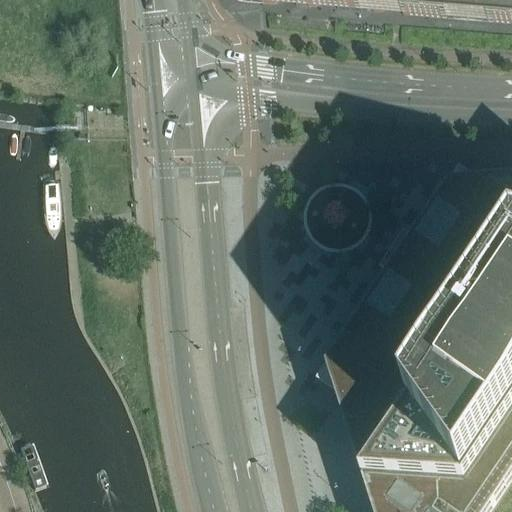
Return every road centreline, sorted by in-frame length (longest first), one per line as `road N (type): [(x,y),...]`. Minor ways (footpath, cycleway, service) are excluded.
road 1 (secondary): [(160,81),(182,354),(214,511)]
road 2 (secondary): [(253,511),(221,350),(196,94)]
road 3 (secondary): [(511,88),(192,62)]
road 4 (secondary): [(196,94),(511,113)]
